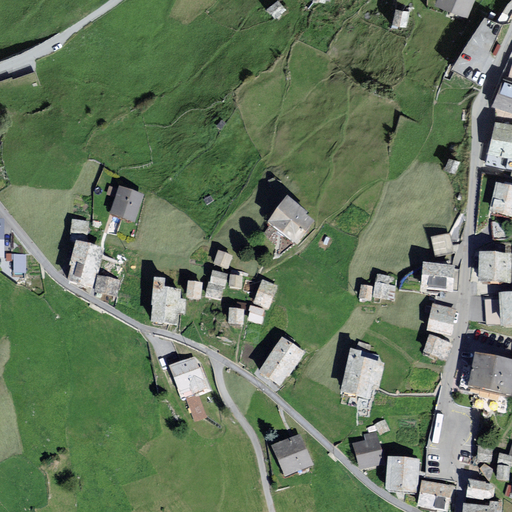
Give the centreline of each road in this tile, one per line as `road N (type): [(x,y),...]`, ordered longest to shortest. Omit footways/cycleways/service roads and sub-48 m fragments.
road 1 (residential): [(511,36),(485,93),(450,370),(447,511)]
road 2 (residential): [(409,511),(379,496),(219,356)]
road 3 (residential): [(219,356),(142,327),(60,280)]
road 4 (residential): [(219,356),(222,398),(251,431),(272,511)]
road 5 (residential): [(117,0),(0,67)]
